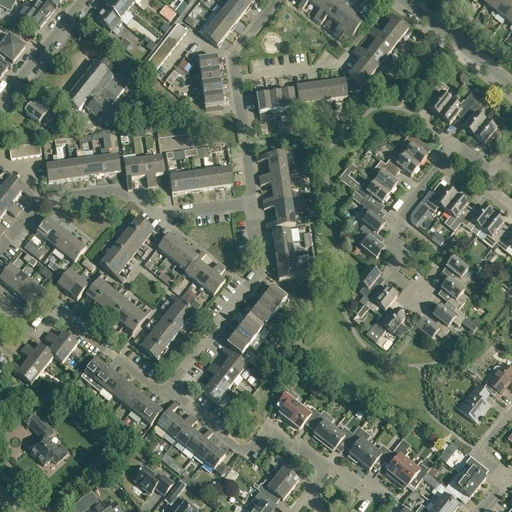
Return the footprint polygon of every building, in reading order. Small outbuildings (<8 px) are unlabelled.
[(0,0),(0,2),(13,9),(16,0),(0,0)] [(62,2),(59,0),(44,0),(56,9),(62,2)] [(112,1),(127,13),(134,4),(129,0),(112,0),(111,1),(112,1)] [(234,0),(232,0),(226,8),(240,20),(247,10),(234,0)] [(255,1),(254,0),(234,0),(247,10),(255,1)] [(308,2),(314,7),(319,0),(303,0),(298,8),(301,11),(308,2)] [(317,23),(335,0),(334,0),(319,0),(314,7),(320,12),(314,20),(317,23)] [(327,18),(333,22),(345,8),(335,0),(317,23),(321,26),(327,18)] [(491,0),(486,6),(494,12),(496,14),(507,0),(491,0)] [(511,0),(507,0),(496,14),(498,15),(505,21),(511,13),(511,3),(511,2),(511,0)] [(31,11),(45,23),(54,13),(39,1),(31,11)] [(112,1),(105,10),(120,22),(127,13),(112,1)] [(175,12),(180,17),(188,6),(183,2),(175,12)] [(166,7),(159,15),(169,23),(176,15),(166,7)] [(196,7),(192,12),(197,16),(201,12),(196,7)] [(31,25),(33,25),(34,25),(40,30),(45,23),(27,8),(25,10),(22,10),(18,16),(18,18),(24,23),(27,23),(27,22),(31,25)] [(232,29),(240,20),(226,8),(218,18),(232,29)] [(337,39),(354,16),(345,8),(333,22),(339,27),(332,35),(337,39)] [(120,22),(105,10),(96,21),(111,33),(116,27),(118,29),(122,24),(120,22)] [(197,16),(192,12),(188,17),(193,21),(197,16)] [(391,24),(387,29),(401,40),(408,31),(386,13),(382,17),(391,24)] [(364,23),(354,16),(337,39),(339,41),(346,32),(352,37),(364,23)] [(464,17),(459,23),(467,29),(472,23),(464,16),(464,17)] [(218,18),(210,28),(225,39),(232,29),(218,18)] [(473,24),(468,30),(476,37),(481,30),(473,24)] [(187,33),(178,26),(174,30),(183,37),(187,33)] [(217,48),(225,39),(210,28),(203,37),(217,48)] [(393,50),(401,40),(387,29),(381,35),(373,29),(371,31),(393,50)] [(180,42),(183,37),(174,30),(171,35),(180,42)] [(376,42),(372,47),(385,60),(393,50),(371,31),(368,36),(376,42)] [(0,42),(10,51),(9,53),(17,59),(19,56),(25,49),(9,36),(7,39),(0,33),(0,42)] [(480,33),(476,37),(486,44),(489,40),(480,33)] [(171,35),(167,40),(176,47),(180,42),(171,35)] [(172,52),(176,47),(167,40),(163,45),(172,52)] [(0,54),(12,64),(17,59),(9,53),(10,51),(0,42),(0,54)] [(172,52),(163,45),(159,50),(168,56),(172,52)] [(356,50),(377,69),(385,60),(372,47),(366,54),(358,48),(356,50)] [(164,61),(168,56),(159,50),(156,54),(164,61)] [(361,61),(357,66),(370,78),(377,69),(356,50),(352,55),(361,61)] [(185,58),(190,62),(194,57),(189,53),(185,58)] [(152,59),(161,66),(164,61),(156,54),(152,59)] [(115,62),(128,72),(133,64),(121,55),(115,62)] [(0,69),(5,73),(7,72),(10,67),(0,58),(0,69)] [(100,58),(66,102),(79,112),(83,106),(88,109),(87,110),(109,128),(113,122),(119,126),(126,116),(121,112),(118,114),(115,112),(110,108),(98,98),(99,97),(111,107),(114,103),(130,83),(117,72),(117,71),(100,58)] [(157,71),(161,66),(152,59),(148,64),(157,71)] [(198,61),(200,73),(218,70),(216,59),(198,61)] [(192,69),(183,61),(178,67),(188,74),(192,69)] [(153,76),(157,71),(148,64),(144,69),(153,76)] [(343,76),(344,82),(347,94),(359,93),(370,78),(357,66),(349,76),(346,73),(343,76)] [(220,83),(218,70),(200,73),(202,85),(220,83)] [(173,72),(170,77),(175,81),(178,77),(173,72)] [(171,86),(175,81),(170,77),(166,82),(171,86)] [(332,83),(335,101),(347,99),(347,94),(344,82),(332,83)] [(203,97),(222,95),(220,83),(202,85),(203,97)] [(332,83),(321,85),(323,103),(335,101),(332,83)] [(448,90),(440,84),(430,96),(436,100),(428,109),(439,117),(451,102),(445,98),(447,95),(445,93),(448,90)] [(321,85),(308,87),(311,105),(323,103),(321,85)] [(299,106),(311,105),(308,87),(296,88),(299,106)] [(293,93),(280,95),(283,113),(295,111),(293,93)] [(462,120),(466,115),(471,108),(475,104),(479,99),(472,93),(465,103),(463,102),(460,106),(459,104),(457,107),(451,102),(439,117),(449,126),(457,116),(462,120)] [(223,107),(222,95),(203,97),(206,114),(217,112),(217,108),(223,107)] [(280,95),(268,96),(271,114),(283,113),(280,95)] [(256,98),(259,116),(271,114),(268,96),(256,98)] [(51,124),(54,120),(47,114),(49,112),(37,102),(32,108),(31,107),(26,114),(39,125),(44,118),(51,124)] [(475,104),(471,108),(466,115),(471,119),(463,129),(474,137),(486,123),(480,118),(482,115),(480,114),(483,110),(475,104)] [(77,127),(62,115),(58,120),(73,132),(77,127)] [(492,127),(486,123),(474,137),(484,146),(492,136),(497,140),(506,129),(498,122),(495,126),(494,125),(492,127)] [(396,124),(393,129),(394,130),(406,140),(410,135),(405,131),(396,124)] [(51,130),(56,134),(60,129),(55,125),(51,130)] [(422,144),(410,135),(406,140),(404,143),(407,146),(406,147),(409,150),(404,156),(419,167),(427,157),(418,150),(422,144)] [(15,148),(9,149),(11,161),(17,160),(15,148)] [(209,155),(215,154),(214,148),(202,149),(203,159),(209,158),(209,155)] [(97,178),(109,176),(106,158),(105,150),(101,151),(102,159),(94,160),(97,178)] [(105,150),(106,158),(109,176),(121,174),(118,156),(110,157),(109,150),(105,150)] [(179,159),(191,157),(190,151),(178,153),(179,159)] [(61,183),(73,181),(70,163),(64,164),(63,153),(57,154),(57,156),(61,183)] [(81,154),(85,180),(97,178),(94,160),(86,161),(85,153),(81,154)] [(166,154),(167,161),(179,159),(178,153),(166,154)] [(70,163),(73,181),(85,180),(81,154),(77,154),(78,162),(70,163)] [(269,169),(287,167),(285,154),(257,158),(257,163),(268,161),(269,169)] [(48,185),(61,183),(57,156),(53,157),(54,166),(46,167),(48,185)] [(385,166),(392,172),(397,176),(401,170),(411,178),(419,167),(404,156),(399,162),(396,160),(395,161),(392,158),(385,166)] [(155,177),(163,176),(161,158),(148,160),(152,188),(157,188),(155,177)] [(148,189),(152,188),(148,160),(136,161),(139,179),(146,178),(148,189)] [(139,179),(136,161),(124,163),(128,192),(133,191),(131,180),(139,179)] [(388,177),(392,172),(385,166),(381,163),(374,171),(378,174),(377,175),(379,177),(375,184),(389,195),(398,184),(388,177)] [(351,166),(347,171),(351,174),(353,175),(357,170),(351,166)] [(259,178),(260,182),(288,178),(287,167),(269,169),(270,177),(259,178)] [(230,169),(218,171),(220,189),(232,187),(230,169)] [(208,191),(220,189),(218,171),(206,173),(208,191)] [(194,174),(196,192),(208,191),(206,173),(194,174)] [(184,194),(196,192),(194,174),(182,176),(184,194)] [(172,196),(184,194),(182,176),(169,178),(172,196)] [(30,200),(33,196),(11,178),(4,187),(18,199),(22,193),(30,200)] [(288,178),(260,182),(261,187),(271,185),(272,193),(290,191),(288,178)] [(356,194),(365,201),(368,203),(372,198),(381,206),(389,195),(375,184),(370,190),(367,187),(366,189),(362,186),(361,187),(358,185),(352,192),(356,194)] [(13,205),(18,199),(4,187),(0,191),(0,200),(19,215),(21,212),(13,205)] [(439,207),(445,212),(456,198),(446,189),(438,199),(433,195),(424,206),(434,214),(439,207)] [(263,202),(263,206),(292,202),(290,191),(272,193),(273,200),(263,202)] [(456,231),(460,225),(464,220),(460,216),(467,206),(456,198),(445,212),(451,217),(446,223),(456,231)] [(19,215),(0,200),(0,215),(3,218),(7,212),(15,219),(19,215)] [(364,227),(375,235),(376,236),(385,225),(372,215),(376,210),(368,203),(365,201),(361,207),(364,209),(361,214),(366,218),(361,225),(364,227)] [(274,209),(275,217),(293,214),(292,202),(263,206),(264,211),(274,209)] [(469,213),(464,220),(460,225),(470,232),(475,226),(481,231),(493,217),(482,208),(474,217),(469,213)] [(295,227),(293,214),(275,217),(276,224),(266,226),(266,231),(295,227)] [(492,249),(496,245),(501,238),(496,234),(503,225),(493,217),(481,231),(476,237),(492,249)] [(138,219),(122,238),(145,256),(148,252),(144,248),(143,249),(139,246),(149,234),(153,237),(152,238),(157,241),(160,237),(138,219)] [(57,227),(48,220),(36,234),(46,242),(57,227)] [(46,242),(55,249),(67,235),(57,227),(46,242)] [(375,235),(364,227),(360,231),(363,233),(359,238),(365,243),(361,249),(375,261),(384,250),(371,240),(375,235)] [(272,234),(273,246),(292,243),(290,231),(272,234)] [(453,234),(446,242),(449,244),(453,239),(452,238),(455,235),(453,234)] [(504,234),(501,238),(496,245),(505,252),(510,246),(511,247),(511,234),(510,238),(504,234)] [(55,249),(65,257),(76,243),(67,235),(55,249)] [(179,244),(169,236),(158,250),(167,258),(179,244)] [(142,260),(145,256),(122,238),(107,257),(130,275),(133,271),(129,267),(129,268),(124,265),(134,253),(138,256),(138,257),(142,260)] [(445,241),(441,238),(436,245),(440,247),(445,241)] [(30,242),(24,249),(34,257),(38,252),(40,249),(30,242)] [(75,265),(86,250),(76,243),(65,257),(75,265)] [(292,243),(273,246),(275,258),(293,256),(292,243)] [(167,258),(177,265),(188,251),(179,244),(167,258)] [(355,248),(351,254),(355,258),(360,252),(355,248)] [(197,259),(188,251),(177,265),(186,273),(197,259)] [(43,255),(38,252),(34,257),(39,261),(43,255)] [(185,275),(195,283),(206,268),(200,263),(206,255),(203,252),(197,259),(186,273),(185,275)] [(27,255),(23,260),(28,264),(32,259),(27,255)] [(275,258),(277,270),(295,268),(293,256),(275,258)] [(107,257),(100,267),(114,278),(119,272),(123,275),(123,276),(127,279),(130,275),(107,257)] [(455,276),(451,282),(463,291),(470,281),(469,280),(474,274),(454,258),(446,269),(455,276)] [(37,263),(32,259),(28,264),(33,268),(37,263)] [(86,260),(82,265),(87,269),(91,264),(86,260)] [(148,262),(144,268),(154,275),(157,271),(153,267),(153,266),(148,262)] [(57,267),(52,263),(48,268),(53,272),(57,267)] [(96,268),(91,264),(87,269),(92,273),(96,268)] [(212,273),(206,268),(195,283),(204,290),(222,268),(218,265),(212,273)] [(20,274),(10,267),(0,279),(0,281),(9,288),(20,274)] [(62,271),(57,267),(53,272),(58,276),(62,271)] [(214,298),(225,284),(219,279),(225,270),(222,268),(204,290),(214,298)] [(297,280),(295,268),(277,270),(279,283),(297,280)] [(368,302),(373,296),(377,291),(372,287),(379,278),(380,277),(369,269),(358,283),(359,284),(364,288),(359,295),(363,298),(368,302)] [(46,270),(42,276),(47,279),(51,274),(46,270)] [(58,286),(67,294),(79,280),(69,272),(58,286)] [(162,273),(158,278),(163,282),(167,277),(162,273)] [(30,282),(20,274),(9,288),(18,296),(30,282)] [(56,278),(51,274),(47,279),(52,283),(56,278)] [(108,278),(104,274),(86,297),(105,313),(123,290),(119,286),(115,291),(117,292),(113,296),(101,286),(104,281),(105,282),(108,278)] [(172,281),(167,277),(163,282),(168,286),(172,281)] [(88,288),(79,280),(67,294),(77,302),(88,288)] [(463,291),(451,282),(449,280),(441,291),(450,298),(447,303),(454,309),(458,313),(466,303),(459,298),(464,292),(463,291)] [(39,290),(30,282),(18,296),(28,304),(39,290)] [(265,298),(279,309),(287,300),(272,288),(265,298)] [(37,311),(49,297),(39,290),(28,304),(37,311)] [(127,293),(123,290),(105,313),(124,328),(142,305),(137,301),(134,305),(135,306),(132,310),(120,301),(123,296),(124,297),(127,293)] [(386,313),(389,308),(395,301),(397,298),(386,290),(385,291),(378,300),(373,296),(368,302),(365,307),(369,310),(375,314),(379,308),(386,313)] [(186,293),(182,299),(190,306),(195,300),(186,293)] [(265,298),(257,308),(272,319),(276,314),(280,318),(284,313),(279,309),(265,298)] [(187,324),(194,315),(180,303),(175,310),(171,306),(171,305),(167,302),(165,306),(187,324)] [(124,328),(133,335),(145,321),(138,316),(142,312),(146,308),(142,305),(124,328)] [(152,321),(149,325),(172,343),(187,324),(165,306),(161,311),(164,314),(165,313),(169,316),(160,328),(156,325),(156,324),(152,321)] [(466,319),(458,313),(454,309),(450,314),(441,307),(432,318),(438,322),(447,329),(452,323),(458,328),(461,325),(464,321),(466,319)] [(257,308),(250,317),(264,329),(272,319),(257,308)] [(357,317),(361,320),(366,313),(362,310),(357,317)] [(401,326),(405,321),(394,312),(386,322),(381,318),(372,330),(382,337),(387,331),(393,336),(401,326)] [(288,317),(294,322),(298,317),(292,313),(288,317)] [(250,317),(242,326),(257,338),(264,329),(250,317)] [(290,326),(294,322),(288,317),(284,322),(290,326)] [(464,321),(461,325),(473,334),(477,328),(472,324),(466,319),(464,321)] [(416,330),(431,342),(436,336),(442,341),(449,331),(447,329),(438,322),(434,327),(425,320),(416,330)] [(282,323),(279,326),(288,333),(290,330),(282,323)] [(156,362),(172,343),(149,325),(145,329),(150,333),(150,332),(154,335),(145,347),(141,344),(142,343),(137,340),(134,344),(156,362)] [(257,338),(242,326),(235,336),(249,347),(257,338)] [(401,326),(393,336),(399,340),(407,330),(401,326)] [(278,331),(274,336),(279,340),(283,335),(278,331)] [(47,338),(70,356),(78,346),(63,335),(59,341),(50,334),(47,338)] [(235,336),(227,346),(241,357),(249,347),(235,336)] [(279,340),(274,336),(270,341),(275,345),(279,340)] [(53,348),(48,354),(54,359),(62,366),(70,356),(47,338),(45,341),(53,348)] [(24,350),(46,368),(54,359),(48,354),(40,347),(35,353),(27,347),(24,350)] [(229,359),(225,365),(239,377),(247,367),(224,349),(221,353),(229,359)] [(29,360),(24,366),(39,378),(46,368),(24,350),(21,354),(29,360)] [(264,359),(268,354),(263,350),(258,355),(264,359)] [(87,354),(83,359),(88,364),(93,358),(92,358),(87,354)] [(260,364),(264,359),(258,355),(255,360),(260,364)] [(90,386),(105,368),(95,360),(81,379),(90,386)] [(473,363),(468,371),(469,372),(473,375),(479,367),(475,364),(473,363)] [(8,369),(31,387),(39,378),(24,366),(20,372),(11,365),(8,369)] [(212,365),(209,368),(232,386),(239,377),(225,365),(220,371),(212,365)] [(493,373),(495,375),(487,385),(501,395),(511,381),(511,374),(502,366),(500,369),(497,368),(495,369),(493,371),(493,373)] [(114,375),(105,368),(90,386),(100,394),(103,390),(114,375)] [(215,378),(210,384),(225,396),(232,386),(209,368),(206,372),(215,378)] [(299,372),(294,378),(297,381),(302,374),(299,372)] [(124,383),(114,375),(103,390),(108,394),(105,397),(110,401),(113,397),(124,383)] [(124,383),(113,397),(122,405),(134,390),(124,383)] [(225,396),(210,384),(205,390),(197,384),(194,387),(217,405),(225,396)] [(481,418),(489,408),(483,403),(489,396),(478,387),(464,405),(466,406),(460,412),(477,426),(483,419),(481,418)] [(143,398),(134,390),(122,405),(132,412),(143,398)] [(298,398),(289,391),(281,402),(286,406),(279,415),(289,423),(301,408),(294,403),(298,398)] [(78,392),(74,397),(79,401),(83,396),(78,392)] [(92,403),(83,396),(79,401),(88,407),(92,403)] [(141,420),(153,405),(143,398),(132,412),(141,420)] [(91,406),(95,409),(100,413),(104,408),(99,404),(99,405),(95,402),(91,406)] [(156,426),(166,434),(178,420),(172,415),(179,407),(174,404),(156,426)] [(162,413),(153,405),(141,420),(151,427),(162,413)] [(239,407),(233,414),(237,416),(242,410),(239,407)] [(104,408),(100,413),(105,417),(109,412),(104,408)] [(312,427),(316,422),(321,416),(312,409),(308,414),(301,408),(289,423),(299,431),(307,422),(312,427)] [(41,440),(37,444),(30,451),(29,451),(29,452),(30,452),(31,453),(30,454),(34,459),(36,458),(44,467),(44,468),(45,467),(52,461),(53,462),(53,461),(52,460),(59,454),(63,458),(62,459),(63,460),(68,455),(61,447),(57,451),(47,440),(54,434),(39,418),(40,417),(35,411),(23,422),(28,428),(29,427),(41,440)] [(323,445),(324,443),(335,430),(330,427),(334,421),(323,412),(321,416),(316,422),(321,426),(314,435),(315,436),(314,438),(323,445)] [(176,441),(194,419),(190,416),(184,424),(178,420),(166,434),(176,441)] [(119,428),(123,423),(118,419),(114,424),(119,428)] [(197,422),(194,419),(176,441),(185,449),(197,435),(191,430),(197,422)] [(123,423),(119,428),(124,432),(128,427),(123,423)] [(347,447),(352,441),(355,438),(361,430),(358,428),(352,436),(344,429),(339,434),(335,430),(324,443),(323,445),(332,452),(333,450),(334,451),(341,442),(347,447)] [(361,430),(355,438),(352,441),(357,445),(349,455),(350,456),(348,458),(356,464),(358,462),(359,464),(372,449),(366,444),(371,438),(361,430)] [(132,431),(129,436),(133,439),(138,443),(142,438),(132,431)] [(206,442),(213,434),(209,431),(202,439),(197,435),(185,449),(195,456),(206,442)] [(145,441),(142,445),(142,447),(148,452),(150,449),(147,446),(148,444),(145,441)] [(445,452),(449,447),(441,441),(437,446),(445,452)] [(215,450),(206,442),(195,456),(204,464),(215,450)] [(458,449),(452,444),(449,447),(447,449),(445,452),(439,460),(445,465),(458,449)] [(386,476),(395,483),(410,465),(404,460),(409,454),(399,446),(392,455),(389,459),(394,463),(387,473),(388,474),(386,476)] [(383,466),(389,459),(392,455),(382,447),(377,453),(372,449),(359,464),(369,472),(378,462),(383,466)] [(136,449),(132,455),(144,465),(148,459),(136,449)] [(215,450),(204,464),(214,472),(225,457),(215,450)] [(280,474),(276,480),(291,492),(299,482),(289,474),(293,468),(282,459),(274,469),(280,474)] [(458,474),(463,478),(478,490),(486,480),(477,472),(481,467),(470,459),(458,474)] [(410,465),(395,483),(404,491),(406,488),(407,489),(415,479),(420,484),(423,481),(427,475),(430,471),(421,463),(416,469),(410,465)] [(231,470),(228,468),(221,476),(225,479),(231,470)] [(432,469),(430,471),(427,475),(432,479),(437,473),(432,469)] [(160,482),(145,470),(140,476),(140,475),(138,477),(139,477),(134,483),(150,496),(155,490),(164,497),(173,485),(163,478),(160,482)] [(447,499),(451,494),(445,490),(432,479),(427,475),(423,481),(435,490),(432,494),(440,501),(435,507),(440,511),(455,511),(458,508),(447,499)] [(187,486),(191,481),(186,477),(181,482),(187,486)] [(478,490),(463,478),(458,485),(453,481),(445,490),(451,494),(456,498),(461,493),(470,500),(478,490)] [(253,488),(260,493),(268,499),(272,494),(283,502),(291,492),(276,480),(271,485),(266,481),(263,486),(261,485),(259,488),(255,485),(253,488)] [(195,485),(191,481),(187,486),(191,490),(195,485)] [(172,494),(177,498),(185,488),(180,483),(172,494)] [(124,491),(118,495),(122,500),(127,496),(124,491)] [(414,491),(413,493),(408,500),(413,504),(420,495),(414,491)] [(269,500),(268,499),(260,493),(251,504),(257,508),(253,511),(272,511),(264,506),(269,500)] [(119,511),(116,507),(110,511),(107,508),(104,503),(95,509),(93,507),(98,503),(92,495),(81,503),(80,502),(80,503),(86,511),(87,511),(119,511)] [(194,511),(191,509),(194,505),(188,501),(185,504),(184,505),(185,505),(180,510),(178,511),(194,511)]
